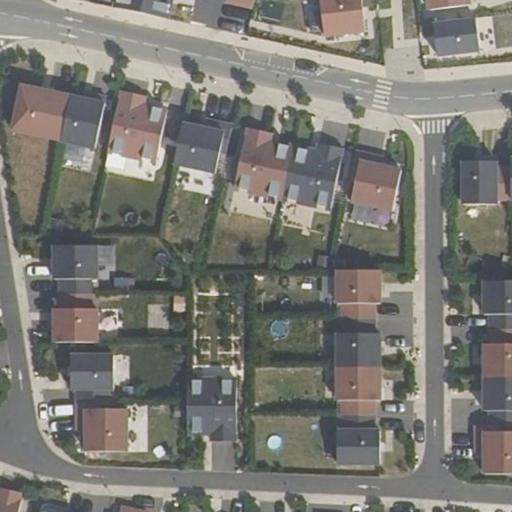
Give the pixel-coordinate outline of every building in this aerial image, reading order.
[(119,0),(118,7),(169,18),(172,0),(119,0)] [(364,0),(323,0),(327,36),(368,31),(364,0)] [(472,0),(430,0),(432,10),(473,5),(472,0)] [(479,17),(436,22),(440,56),(482,50),(479,17)] [(64,139),(75,92),(26,81),(15,129),(64,139)] [(110,94),(94,90),(93,96),(75,92),(64,139),(98,148),(110,94)] [(159,161),(168,114),(145,110),(147,101),(122,95),(111,149),(159,161)] [(219,150),(229,153),(235,125),(218,121),(216,130),(186,123),(177,163),(214,171),(219,150)] [(237,187),(285,197),(296,147),(273,141),(275,133),(249,128),(237,187)] [(285,197),(334,208),(347,148),(322,142),(320,152),(296,147),(285,197)] [(354,202),(395,211),(404,170),(374,164),(376,155),(359,152),(353,179),(358,180),(354,202)] [(499,200),(511,199),(511,167),(499,168),(499,162),(465,162),(465,205),(499,205),(499,200)] [(67,293),(94,293),(94,278),(99,278),(99,245),(61,245),(61,278),(67,278),(67,293)] [(345,318),(376,318),(376,304),(382,304),(382,270),(339,270),(340,303),(345,304),(345,318)] [(492,329),(511,328),(511,280),(486,281),(486,314),(492,314),(492,329)] [(61,341),(99,341),(99,308),(94,308),(94,293),(67,293),(67,308),(61,308),(61,341)] [(339,367),(382,367),(382,333),(376,333),(376,318),(345,318),(345,334),(339,334),(339,367)] [(486,377),(511,376),(511,328),(492,329),(492,344),(486,344),(486,377)] [(79,403),(111,403),(111,388),(116,388),(116,354),(73,354),(73,388),(79,388),(79,403)] [(344,400),(344,415),(376,415),(376,400),(382,400),(382,367),(339,367),(339,400),(344,400)] [(492,425),(506,426),(511,425),(511,376),(486,377),(486,410),(492,410),(492,425)] [(190,431),(213,431),(213,440),(239,440),(239,379),(189,379),(190,431)] [(88,451),(129,451),(129,409),(111,409),(111,403),(79,403),(79,420),(88,420),(88,451)] [(376,415),(344,415),(344,430),(339,430),(339,463),(382,463),(382,430),(376,430),(376,415)] [(511,431),(506,431),(506,426),(492,425),(478,425),(478,444),(487,444),(486,474),(511,473),(511,431)] [(0,511),(18,511),(23,491),(0,486),(0,511)]
